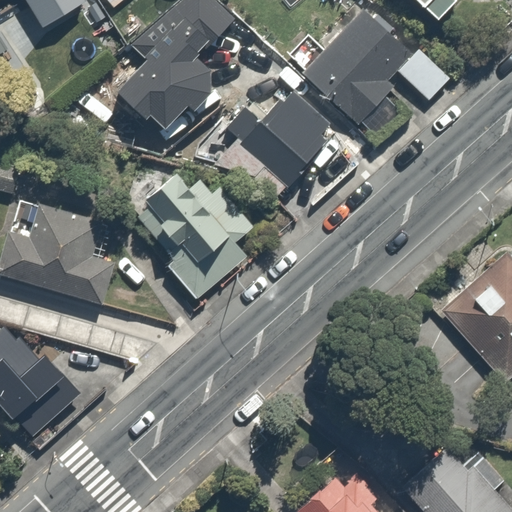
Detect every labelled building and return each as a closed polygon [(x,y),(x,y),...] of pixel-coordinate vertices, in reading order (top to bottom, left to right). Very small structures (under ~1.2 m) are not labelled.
[(15,0),(36,33),(78,7),(73,0),(15,0)] [(219,18),(203,0),(166,0),(120,41),(134,57),(100,87),(129,119),(134,114),(152,133),(210,81),(183,50),(219,18)] [(392,71),(422,98),(442,76),(356,0),(352,0),(288,71),(365,139),(398,102),(379,86),(392,71)] [(398,0),(416,14),(427,0),(398,0)] [(329,131),(279,84),(213,155),(263,202),(329,131)] [(16,161),(0,156),(0,192),(7,194),(16,161)] [(183,302),(235,258),(216,235),(229,224),(172,156),(132,190),(176,242),(150,264),(183,302)] [(103,221),(38,204),(30,236),(8,230),(0,259),(0,280),(94,306),(106,262),(93,259),(103,221)] [(494,383),(511,366),(511,264),(501,252),(432,315),(494,383)] [(152,342),(0,298),(0,321),(137,361),(152,342)] [(0,413),(20,433),(66,385),(1,323),(0,323),(0,413)] [(419,511),(507,511),(487,488),(501,476),(478,449),(464,462),(433,426),(383,469),(419,511)] [(392,511),(346,454),(284,502),(291,511),(392,511)]
